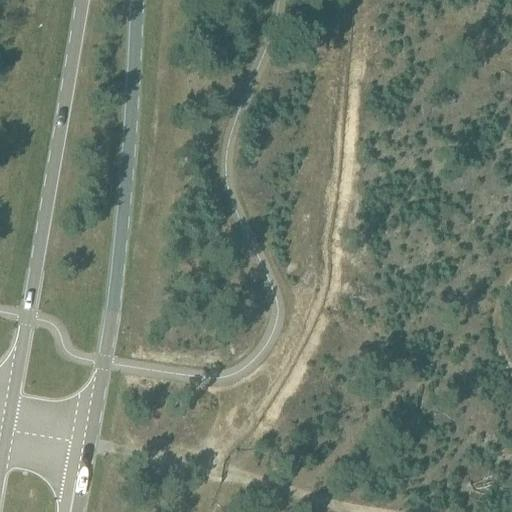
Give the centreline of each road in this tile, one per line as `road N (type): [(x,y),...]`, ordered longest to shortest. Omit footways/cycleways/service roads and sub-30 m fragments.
road 1 (primary): [(88,445),(129,207),(138,0)]
road 2 (primary): [(77,0),(6,430)]
road 3 (track): [(363,511),(208,471)]
road 4 (track): [(208,471),(88,445)]
